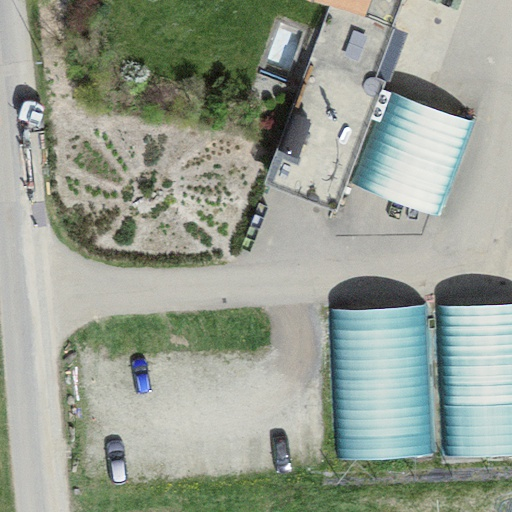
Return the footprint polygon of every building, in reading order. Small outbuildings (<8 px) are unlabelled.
[(256,0),(340,31),(351,0),(256,0)] [(363,90),(309,68),(290,112),(344,134),(363,90)] [(354,180),(439,211),(474,117),(389,86),(354,180)] [(511,299),(434,301),(438,455),(511,453),(511,299)] [(330,304),(334,457),(431,454),(427,301),(330,304)]
